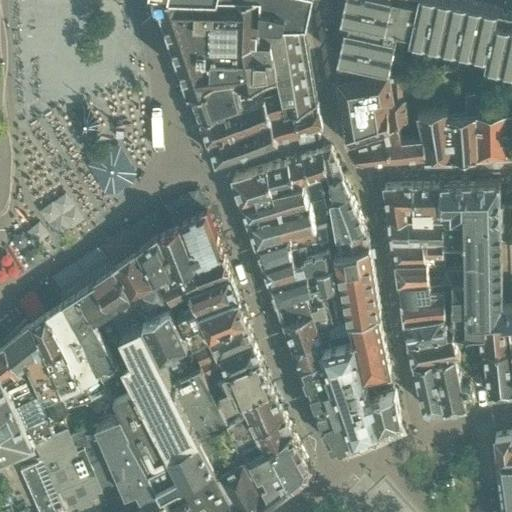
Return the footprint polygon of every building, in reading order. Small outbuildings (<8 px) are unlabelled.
[(248,77),(255,76),(266,75),(266,69),(282,68),(290,107),(296,106),(318,98),(310,51),(305,26),(303,9),(279,9),(262,8),(262,0),(162,0),(173,32),(191,82),(212,75),(212,70),(239,67),(239,71),(248,70),(248,77)] [(280,0),(262,0),(262,8),(279,9),(280,0)] [(310,0),(280,0),(279,9),(303,9),(309,9),(310,0)] [(350,19),(348,26),(402,39),(403,31),(411,32),(409,41),(486,58),(485,63),(511,69),(511,9),(467,0),(344,0),(341,17),(350,19)] [(76,12),(74,30),(85,31),(87,13),(76,12)] [(390,72),(404,70),(402,39),(348,26),(345,25),(341,43),(338,57),(347,60),(346,64),(344,64),(341,67),(339,73),(338,77),(360,75),(362,65),(390,72)] [(191,82),(202,113),(257,96),(255,76),(248,77),(248,70),(239,71),(239,67),(212,70),(212,75),(191,82)] [(267,89),(273,114),(279,136),(290,133),(281,111),(290,107),(282,68),(266,69),(266,75),(267,89)] [(386,105),(392,126),(398,122),(404,115),(405,115),(406,95),(404,70),(390,72),(360,75),(338,77),(342,98),(376,94),(386,105)] [(202,113),(209,135),(273,114),(267,89),(266,75),(255,76),(257,96),(202,113)] [(452,153),(478,152),(477,109),(476,88),(471,88),(471,91),(466,91),(467,111),(449,113),(452,153)] [(343,107),(349,142),(392,126),(386,105),(376,94),(342,98),(343,107)] [(296,106),(302,129),(322,122),(321,119),(318,98),(296,106)] [(427,153),(452,153),(449,113),(448,104),(418,108),(423,134),(418,134),(414,135),(405,117),(405,115),(404,115),(398,122),(392,126),(393,155),(422,154),(427,153)] [(281,111),(290,133),(299,130),(302,129),(296,106),(290,107),(281,111)] [(478,152),(511,150),(511,107),(477,109),(478,152)] [(273,114),(209,135),(216,158),(279,136),(273,114)] [(38,174),(59,165),(82,220),(120,204),(112,185),(142,172),(135,157),(150,150),(136,119),(115,128),(121,141),(88,155),(85,150),(51,164),(42,142),(26,149),(38,174)] [(364,156),(393,155),(392,126),(349,142),(364,156)] [(329,177),(343,173),(331,144),(304,152),(312,176),(319,174),(327,171),(328,177),(329,177)] [(312,176),(304,152),(291,156),(298,180),(312,176)] [(298,180),(291,156),(269,163),(276,187),(298,180)] [(234,173),(244,200),(277,191),(276,187),(269,163),(234,173)] [(331,195),(351,190),(350,187),(351,184),(349,179),(346,179),(343,173),(329,177),(331,195)] [(244,200),(248,214),(322,194),(319,174),(312,176),(298,180),(276,187),(277,191),(244,200)] [(443,181),(417,181),(420,216),(432,216),(432,209),(441,210),(441,208),(451,208),(451,216),(466,216),(500,217),(500,206),(500,193),(500,180),(443,181)] [(385,182),(391,215),(420,216),(417,181),(385,182)] [(337,233),(366,226),(351,190),(331,195),(337,232),(337,233)] [(248,214),(258,240),(327,220),(322,194),(248,214)] [(502,276),(502,286),(511,286),(511,285),(511,202),(504,202),(504,205),(500,206),(500,217),(501,239),(510,239),(510,276),(502,276)] [(207,206),(160,230),(182,278),(166,286),(172,297),(193,287),(185,267),(224,251),(217,234),(207,206)] [(394,238),(445,239),(467,239),(466,216),(451,216),(432,216),(420,216),(391,215),(394,238)] [(445,265),(445,274),(445,295),(443,298),(444,313),(444,314),(445,310),(454,309),(454,310),(456,329),(480,327),(486,327),(486,321),(511,318),(511,317),(511,298),(502,300),(502,286),(502,276),(501,239),(500,217),(466,216),(467,239),(445,239),(445,246),(464,245),(465,264),(445,265)] [(258,240),(264,260),(307,249),(306,248),(317,245),(315,237),(327,235),(329,235),(327,220),(258,240)] [(340,247),(370,242),(366,226),(337,233),(340,247)] [(139,247),(127,256),(152,306),(168,299),(166,293),(155,277),(160,275),(166,286),(182,278),(160,230),(139,246),(139,247)] [(327,235),(315,237),(317,245),(306,248),(307,249),(264,260),(272,280),(333,262),(329,244),(330,241),(328,242),(327,235)] [(440,275),(445,274),(445,265),(445,246),(445,239),(394,238),(397,259),(428,259),(427,255),(426,253),(435,253),(436,262),(435,262),(436,267),(439,267),(440,275)] [(341,280),(343,289),(366,373),(390,366),(383,333),(378,310),(381,310),(377,287),(372,255),(370,245),(370,242),(340,247),(334,249),(341,280)] [(231,270),(224,251),(185,267),(193,287),(231,270)] [(143,319),(161,354),(173,347),(188,340),(169,302),(168,299),(152,306),(127,256),(114,265),(143,319)] [(400,278),(431,277),(431,275),(440,275),(439,267),(436,267),(435,262),(428,263),(428,259),(397,259),(400,278)] [(279,298),(279,299),(336,280),(333,262),(272,280),(272,281),(273,281),(278,296),(278,297),(278,298),(279,298)] [(114,265),(97,276),(123,329),(143,319),(114,265)] [(231,270),(193,287),(172,297),(178,308),(198,299),(203,309),(239,292),(231,270)] [(402,296),(403,298),(445,295),(445,274),(440,275),(431,275),(431,277),(400,278),(401,282),(399,284),(400,292),(402,293),(402,296)] [(97,276),(63,298),(104,377),(121,368),(105,337),(121,330),(123,329),(97,276)] [(285,316),(329,303),(325,288),(338,286),(336,280),(279,299),(281,304),(281,305),(282,309),(283,309),(285,315),(285,316)] [(366,373),(343,289),(342,290),(345,308),(335,311),(341,335),(346,334),(347,336),(332,339),(330,333),(324,335),(325,335),(330,353),(338,380),(346,407),(354,434),(354,436),(354,435),(357,434),(379,425),(380,425),(401,416),(400,409),(395,385),(390,367),(390,366),(366,373)] [(198,299),(178,308),(193,339),(211,331),(247,314),(245,308),(249,306),(246,298),(242,299),(239,292),(203,309),(198,299)] [(403,298),(406,318),(444,313),(443,298),(445,295),(403,298)] [(63,298),(48,308),(91,396),(110,388),(110,387),(109,387),(104,377),(63,298)] [(285,316),(295,345),(325,335),(324,335),(330,333),(326,321),(333,319),(330,306),(329,303),(285,316)] [(48,308),(32,319),(68,391),(47,402),(55,420),(64,416),(60,407),(67,404),(73,401),(74,404),(78,402),(91,396),(48,308)] [(444,314),(444,313),(406,318),(409,340),(454,334),(448,320),(445,321),(444,314)] [(202,358),(203,359),(254,335),(247,316),(248,316),(247,314),(211,331),(214,337),(196,345),(202,358)] [(480,327),(480,332),(482,350),(485,349),(511,346),(511,323),(511,318),(486,321),(486,327),(480,327)] [(9,338),(6,340),(19,368),(4,375),(35,440),(59,428),(56,421),(51,424),(37,396),(42,393),(47,402),(68,391),(32,319),(28,322),(9,338)] [(134,437),(165,497),(182,488),(194,511),(243,511),(161,354),(143,319),(123,329),(121,330),(129,346),(125,347),(129,355),(123,358),(137,385),(115,396),(122,411),(134,437)] [(414,361),(433,357),(459,352),(461,351),(454,334),(409,340),(414,361)] [(208,369),(212,375),(261,353),(255,338),(255,337),(254,335),(203,359),(208,369)] [(302,362),(302,363),(330,353),(325,335),(295,345),(296,346),(297,346),(302,362)] [(6,340),(0,345),(0,365),(4,375),(19,368),(6,340)] [(511,346),(485,349),(489,389),(511,386),(511,346)] [(161,354),(243,511),(252,511),(273,497),(249,448),(232,416),(229,419),(200,365),(186,372),(173,347),(161,354)] [(459,352),(433,357),(444,407),(445,407),(447,406),(458,404),(460,404),(465,403),(466,403),(466,402),(471,402),(473,401),(474,400),(469,382),(462,383),(460,375),(461,374),(460,370),(459,370),(455,353),(459,352)] [(241,399),(273,384),(274,383),(273,382),(271,379),(272,378),(271,377),(268,370),(268,369),(267,369),(265,363),(265,361),(264,361),(262,355),(261,353),(212,375),(219,389),(218,389),(227,405),(241,399)] [(312,388),(312,389),(338,380),(330,353),(302,363),(302,364),(302,365),(303,365),(311,387),(311,389),(312,388)] [(433,357),(414,361),(425,406),(430,409),(430,410),(444,407),(433,357)] [(0,471),(7,471),(18,467),(35,440),(4,375),(0,365),(0,471)] [(320,411),(322,416),(346,407),(338,380),(312,389),(314,396),(315,396),(320,411)] [(232,416),(249,448),(266,439),(261,428),(287,414),(273,384),(241,399),(247,407),(232,416)] [(346,407),(322,416),(329,433),(333,442),(334,444),(338,444),(339,443),(354,436),(354,434),(346,407)] [(35,440),(18,467),(25,482),(39,511),(79,511),(83,508),(84,511),(173,511),(165,497),(134,437),(122,411),(97,422),(126,490),(122,492),(110,496),(106,498),(84,445),(77,448),(64,416),(55,420),(56,421),(59,428),(35,440)] [(266,439),(269,437),(292,426),(287,414),(261,428),(266,439)] [(269,437),(294,480),(308,470),(313,470),(315,462),(310,461),(293,427),(292,426),(269,437)] [(511,429),(496,432),(499,458),(511,457),(511,429)] [(249,448),(273,497),(294,480),(269,437),(266,439),(249,448)] [(501,472),(505,501),(511,500),(511,457),(499,458),(501,472)] [(39,511),(25,482),(18,467),(7,471),(14,486),(7,490),(3,492),(12,511),(39,511)] [(422,511),(384,476),(357,504),(364,511),(422,511)] [(194,511),(182,488),(165,497),(173,511),(194,511)]
